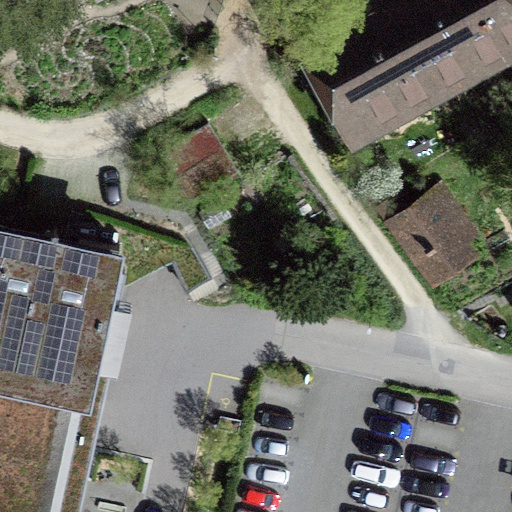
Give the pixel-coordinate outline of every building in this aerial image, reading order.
[(511,0),(369,0),(308,33),(355,118),(501,39),(511,57),(511,0)] [(208,121),(159,151),(189,199),(238,169),(208,121)] [(449,225),(432,201),(395,225),(436,278),(471,256),(460,240),(472,231),(461,216),(449,225)] [(0,378),(75,395),(85,397),(103,315),(114,309),(124,266),(115,264),(119,245),(78,236),(77,242),(0,225),(0,378)] [(0,511),(49,511),(75,395),(0,378),(0,511)]
